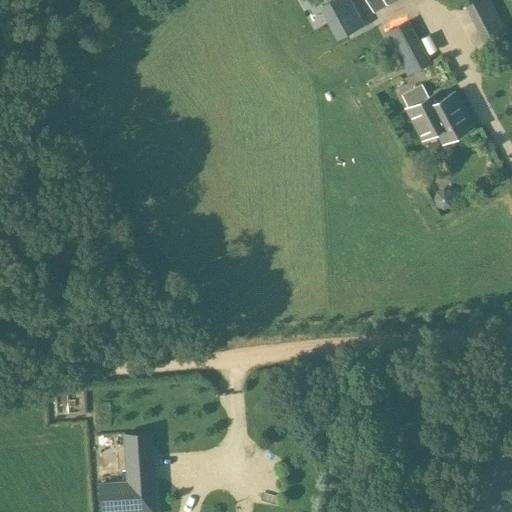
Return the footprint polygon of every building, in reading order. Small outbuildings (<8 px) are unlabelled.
[(363,17),(353,0),(323,0),(340,30),(363,17)] [(367,0),(374,12),(388,4),(387,2),(389,0),(367,0)] [(391,27),(408,70),(433,60),(416,17),(391,27)] [(482,31),(488,42),(506,32),(500,22),(482,31)] [(453,94),(441,100),(436,91),(405,108),(422,140),(439,131),(444,142),(471,128),(453,94)] [(89,293),(91,293),(88,275),(61,278),(66,307),(90,304),(89,293)] [(155,511),(150,433),(125,434),(128,482),(100,484),(101,511),(155,511)]
